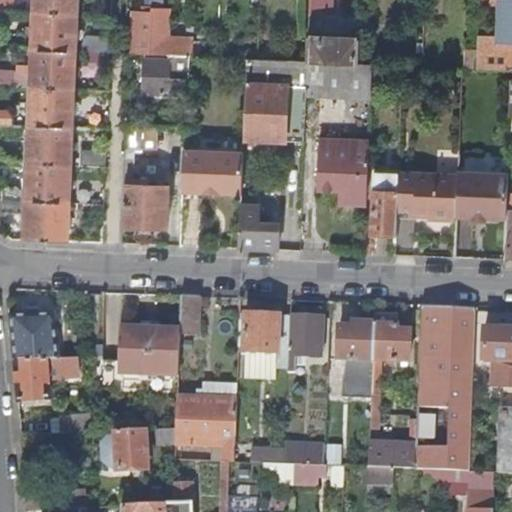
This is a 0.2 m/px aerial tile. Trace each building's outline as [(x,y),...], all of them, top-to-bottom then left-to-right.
[(34,0),(34,12),(56,13),(56,0),(34,0)] [(56,0),(56,13),(78,13),(78,0),(56,0)] [(131,0),(131,34),(140,35),(143,35),(144,0),(131,0)] [(311,0),(311,15),(332,16),(332,0),(311,0)] [(511,0),(481,0),(478,69),(511,69),(511,0)] [(170,55),(191,56),(194,56),(194,37),(169,36),(170,8),(153,8),(152,35),(143,35),(140,35),(139,54),(170,55)] [(0,24),(8,25),(8,11),(0,10),(0,24)] [(34,12),(32,50),(54,51),(56,13),(34,12)] [(56,13),(54,51),(77,52),(78,13),(56,13)] [(131,34),(130,53),(139,54),(140,35),(131,34)] [(85,52),(111,53),(111,37),(88,36),(85,42),(85,52)] [(309,61),(358,63),(359,39),(310,37),(309,61)] [(32,50),(31,88),(53,88),(54,51),(32,50)] [(54,51),(53,88),(75,89),(77,52),(54,51)] [(186,80),(190,80),(191,56),(170,55),(170,60),(146,59),(144,93),(185,95),(186,80)] [(372,98),(374,64),(358,63),(309,61),(308,87),(307,95),(372,98)] [(0,86),(21,87),(21,71),(0,70),(0,86)] [(245,140),(305,142),(307,95),(308,87),(247,85),(245,140)] [(31,88),(29,125),(51,126),(53,88),(31,88)] [(53,88),(51,126),(74,127),(74,116),(75,101),(75,89),(53,88)] [(0,111),(0,124),(12,125),(12,112),(0,111)] [(22,134),(22,125),(12,125),(0,124),(0,136),(19,138),(22,134)] [(158,148),(159,125),(129,124),(124,225),(168,227),(170,186),(133,185),(133,179),(135,179),(136,153),(134,153),(134,147),(158,148)] [(29,125),(28,163),(50,164),(51,126),(29,125)] [(51,126),(50,164),(72,165),(74,127),(51,126)] [(340,204),(367,205),(370,141),(321,139),(319,189),(340,190),(340,204)] [(82,165),(106,166),(106,151),(83,150),(82,165)] [(243,193),(243,190),(244,153),(187,151),(186,191),(243,193)] [(28,163),(27,201),(48,202),(50,164),(28,163)] [(50,164),(48,202),(71,203),(72,165),(50,164)] [(372,233),(397,234),(398,212),(399,173),(399,170),(375,169),(372,233)] [(508,195),(509,174),(459,172),(459,174),(458,207),(457,217),(473,218),(473,221),(477,221),(484,222),(488,222),(488,219),(507,219),(507,211),(508,195)] [(457,217),(458,207),(459,174),(399,173),(398,212),(410,213),(428,214),(428,218),(428,220),(457,221),(457,217)] [(0,199),(21,201),(22,189),(0,188),(0,199)] [(26,214),(25,240),(46,240),(48,202),(27,201),(21,201),(0,199),(0,207),(1,213),(26,214)] [(48,202),(46,240),(69,241),(71,203),(48,202)] [(242,207),(240,248),(278,250),(279,231),(258,230),(259,208),(242,207)] [(200,297),(184,296),(182,329),(182,333),(200,334),(200,297)] [(417,425),(417,444),(417,449),(417,453),(431,454),(433,386),(474,387),(476,333),(436,332),(437,307),(421,306),(418,419),(417,425)] [(476,333),(476,309),(437,307),(436,332),(476,333)] [(278,367),(290,367),(292,316),(241,313),(240,353),(247,353),(279,354),(278,367)] [(398,314),(376,313),(376,324),(374,386),(373,400),(373,409),(381,410),(383,361),(410,362),(411,331),(399,330),(400,326),(398,326),(398,314)] [(15,360),(59,358),(55,314),(10,315),(15,360)] [(292,316),(290,367),(289,374),(298,374),(298,365),(306,365),(307,357),(322,357),(324,318),(318,317),(307,317),(292,316)] [(374,386),(376,324),(354,324),(354,328),(340,328),(339,359),(346,360),(346,378),(344,378),(343,398),(373,400),(374,386)] [(122,326),(120,375),(180,378),(182,333),(182,329),(122,326)] [(496,385),(511,386),(511,330),(486,330),(485,360),(496,360),(496,385)] [(94,346),(93,357),(96,357),(103,356),(104,346),(94,346)] [(278,367),(279,354),(247,353),(246,378),(278,379),(278,367)] [(79,357),(59,358),(15,360),(20,401),(51,398),(49,378),(80,377),(79,357)] [(198,390),(198,398),(238,399),(239,384),(204,383),(204,390),(198,390)] [(416,469),(426,470),(445,471),(471,472),(474,387),(433,386),(431,454),(417,453),(416,469)] [(226,446),(225,461),(231,462),(236,462),(238,399),(198,398),(179,397),(178,429),(177,444),(213,445),(226,446)] [(511,408),(502,408),(500,473),(511,473),(511,408)] [(63,433),(98,431),(98,414),(62,416),(63,433)] [(177,444),(178,429),(158,430),(160,445),(177,444)] [(148,447),(147,431),(116,432),(116,438),(109,438),(100,444),(101,463),(110,469),(119,468),(119,472),(148,470),(148,457),(154,456),(153,447),(148,447)] [(371,467),(395,469),(416,469),(417,453),(417,449),(396,448),(396,443),(372,442),(371,467)] [(226,446),(213,445),(212,461),(225,461),(226,446)] [(286,464),(296,464),(314,465),(326,465),(326,446),(309,445),(309,452),(286,451),(286,464)] [(254,450),(254,463),(266,463),(286,464),(286,451),(254,450)] [(295,474),(296,464),(286,464),(266,463),(265,479),(295,480),(295,474)] [(314,465),(296,464),(295,474),(314,475),(314,465)] [(395,469),(371,467),(369,467),(369,484),(394,485),(395,469)] [(445,482),(445,471),(426,470),(425,481),(445,482)] [(493,511),(495,473),(471,472),(445,471),(445,482),(444,496),(469,497),(468,511),(493,511)] [(175,504),(124,506),(124,511),(193,511),(194,482),(176,482),(175,504)] [(73,509),(82,509),(87,508),(87,492),(72,493),(73,509)] [(27,495),(28,511),(43,511),(73,509),(72,493),(27,495)]
